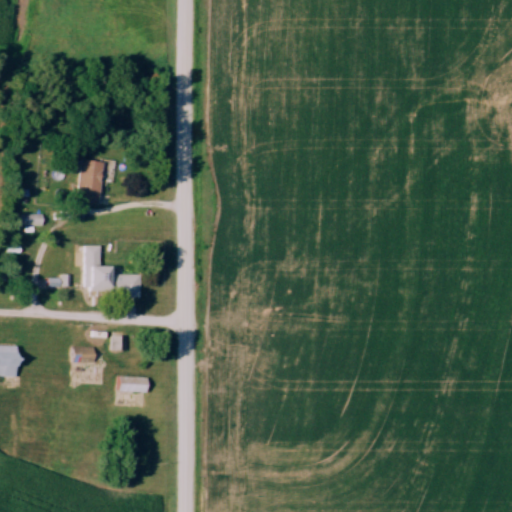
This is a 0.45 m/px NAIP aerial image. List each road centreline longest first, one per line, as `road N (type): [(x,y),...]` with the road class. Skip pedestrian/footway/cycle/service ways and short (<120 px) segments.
road 1 (residential): [(187,0),(184,511)]
road 2 (residential): [(186,322),(0,313)]
